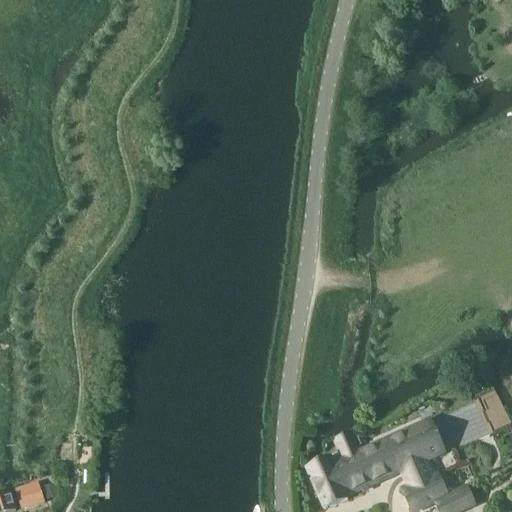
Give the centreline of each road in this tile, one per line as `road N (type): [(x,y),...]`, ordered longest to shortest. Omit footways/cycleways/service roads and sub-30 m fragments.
road 1 (unclassified): [(282,511),(319,138),(346,0)]
road 2 (track): [(511,329),(489,293),(436,278),(382,284),(305,277)]
